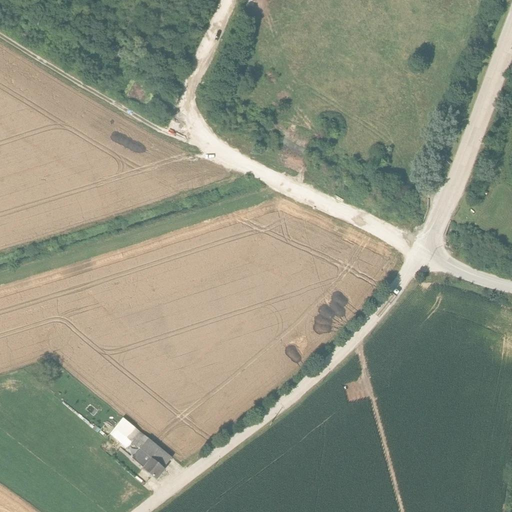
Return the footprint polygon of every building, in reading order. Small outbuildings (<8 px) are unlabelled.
[(39,363),(28,367),(33,378),(45,372),(39,363)] [(54,377),(49,383),(53,386),(58,381),(65,372),(61,368),(57,365),(50,373),(54,377)] [(137,452),(147,439),(139,433),(134,429),(122,419),(114,429),(109,435),(126,449),(129,446),(137,452)] [(147,439),(137,452),(134,456),(140,461),(137,465),(142,469),(150,459),(163,469),(171,459),(147,439)] [(150,459),(142,469),(141,470),(155,481),(164,471),(163,469),(150,459)]
